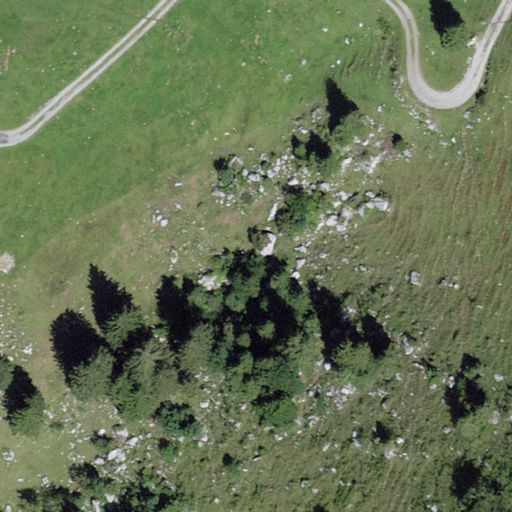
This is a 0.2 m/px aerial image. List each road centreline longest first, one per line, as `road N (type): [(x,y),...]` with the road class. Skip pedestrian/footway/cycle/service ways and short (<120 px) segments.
road 1 (track): [(509,0),(472,78),(462,92),(439,99),(419,87),(410,25),(391,0)]
road 2 (track): [(169,0),(30,128),(0,138)]
